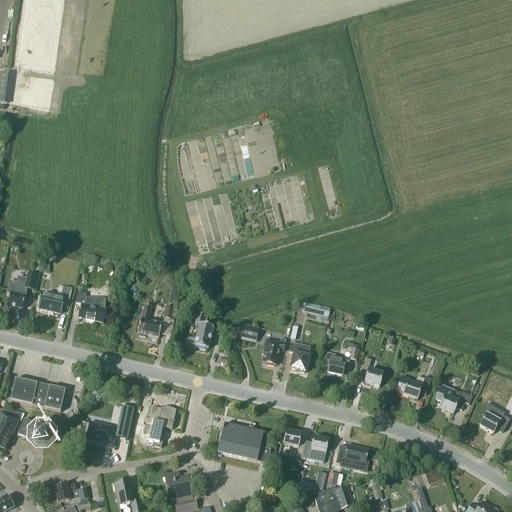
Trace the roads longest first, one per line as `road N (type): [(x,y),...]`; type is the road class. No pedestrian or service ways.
road 1 (tertiary): [(511,491),(398,430),(197,381)]
road 2 (track): [(244,392),(238,353),(169,215),(167,146)]
road 3 (tertiary): [(197,381),(0,337)]
road 4 (residential): [(16,492),(68,476),(186,460)]
